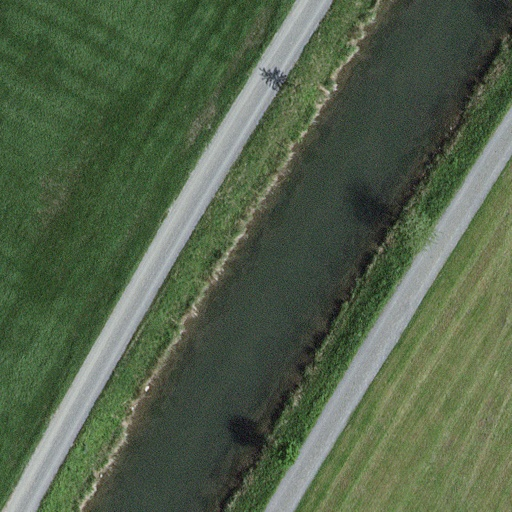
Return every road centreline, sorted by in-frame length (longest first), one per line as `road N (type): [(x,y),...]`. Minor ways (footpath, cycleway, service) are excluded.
road 1 (track): [(31,511),(329,0)]
road 2 (track): [(511,159),(292,511)]
